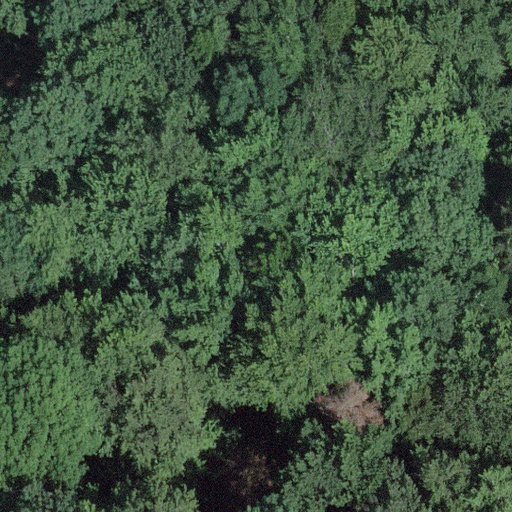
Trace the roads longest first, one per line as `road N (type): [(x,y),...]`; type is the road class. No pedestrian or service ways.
road 1 (track): [(511,314),(443,275),(290,237),(62,205),(6,176),(0,134)]
road 2 (track): [(0,129),(16,96),(129,36),(220,0)]
